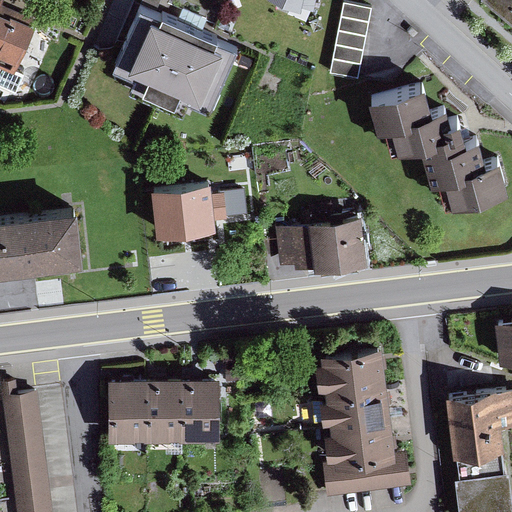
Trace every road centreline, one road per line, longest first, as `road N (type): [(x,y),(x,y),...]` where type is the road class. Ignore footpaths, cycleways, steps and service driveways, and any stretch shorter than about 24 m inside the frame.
road 1 (secondary): [(511,279),(0,342)]
road 2 (residential): [(417,0),(511,91)]
